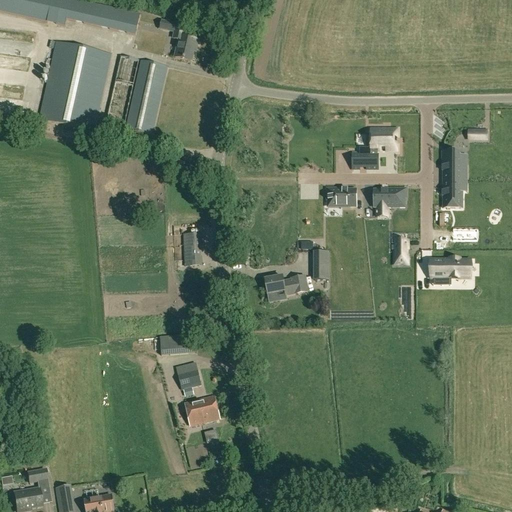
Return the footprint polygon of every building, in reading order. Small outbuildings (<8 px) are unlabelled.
[(136,35),(140,15),(72,0),(0,0),(0,11),(65,26),(66,20),(136,35)] [(176,25),(162,21),(160,29),(174,33),(173,38),(179,39),(175,58),(191,61),(194,47),(196,47),(198,40),(184,37),(186,26),(176,24),(176,25)] [(94,132),(111,55),(56,42),(39,120),(94,132)] [(124,130),(139,61),(121,57),(106,126),(124,130)] [(152,136),(167,67),(141,62),(126,131),(152,136)] [(359,142),(359,155),(389,155),(388,142),(359,142)] [(438,168),(438,184),(468,184),(468,168),(438,168)] [(438,184),(438,199),(468,199),(468,184),(438,184)] [(326,199),(326,221),(358,221),(358,199),(326,199)] [(359,199),(358,221),(394,221),(394,199),(359,199)] [(200,257),(199,250),(201,250),(200,234),(184,235),(185,267),(202,266),(201,257),(200,257)] [(327,257),(308,257),(310,271),(327,272),(327,257)] [(308,292),(305,277),(291,279),(291,281),(283,283),(282,277),(264,281),(267,295),(285,292),(285,296),(308,292)] [(445,281),(445,305),(491,304),(492,281),(445,281)] [(389,283),(389,317),(412,317),(412,283),(389,283)] [(162,355),(197,353),(196,335),(161,337),(162,355)] [(193,389),(201,386),(196,364),(176,369),(182,391),(184,391),(193,389)] [(193,389),(184,391),(185,397),(194,395),(193,389)] [(190,427),(220,421),(214,397),(185,403),(190,427)] [(29,484),(37,482),(38,490),(49,488),(46,470),(27,474),(29,484)] [(42,507),(39,493),(31,494),(31,491),(14,494),(16,511),(25,511),(31,511),(30,509),(42,507)] [(73,496),(57,499),(59,508),(74,505),(73,496)] [(85,501),(86,511),(114,511),(111,496),(85,501)]
